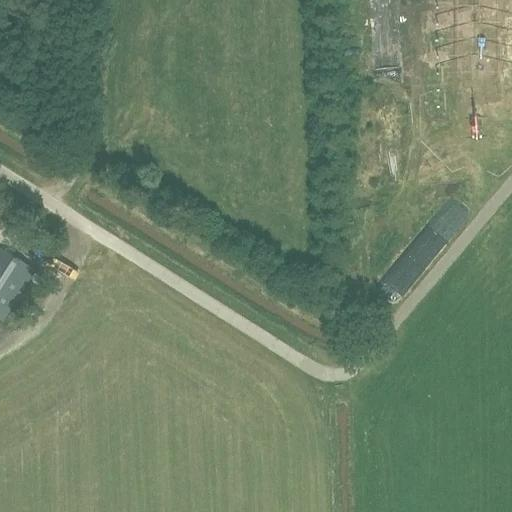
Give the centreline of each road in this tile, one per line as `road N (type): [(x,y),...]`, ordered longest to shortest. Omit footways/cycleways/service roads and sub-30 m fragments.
road 1 (unclassified): [(511,181),(354,369),(335,375),(310,369),(0,168)]
road 2 (unknown): [(49,200),(73,159),(84,0)]
